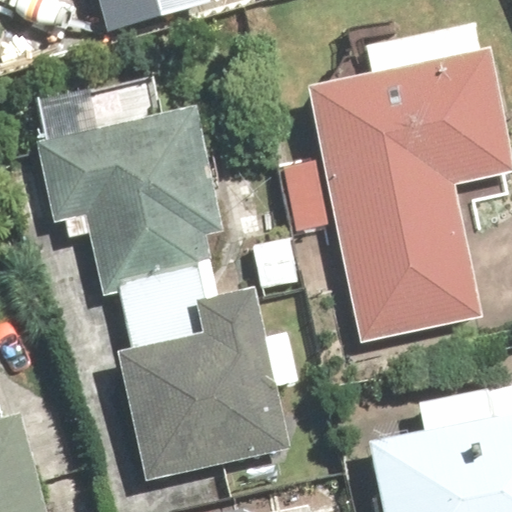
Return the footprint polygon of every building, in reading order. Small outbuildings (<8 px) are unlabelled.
[(100,0),(108,26),(203,0),(100,0)] [(319,88),(366,337),(489,314),(465,187),(511,178),(511,134),(497,55),(319,88)] [(207,108),(43,142),(60,228),(95,221),(111,300),(126,297),(137,348),(122,351),(150,486),(303,455),(269,290),(229,298),(218,241),(234,238),(207,108)] [(511,511),(511,420),(380,446),(393,511),(511,511)] [(58,511),(38,423),(0,432),(0,511),(58,511)]
